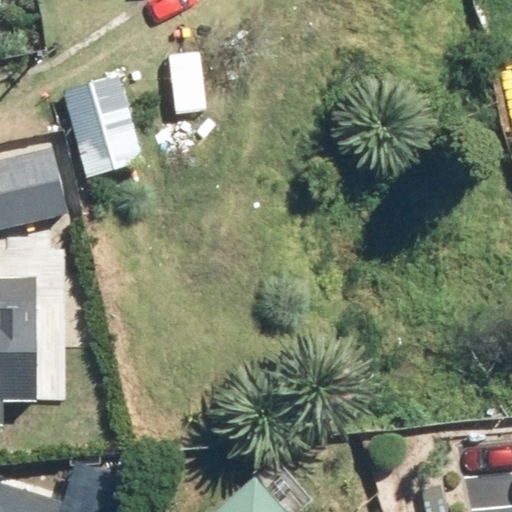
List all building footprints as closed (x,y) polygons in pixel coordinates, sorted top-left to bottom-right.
[(85,178),(137,164),(115,79),(63,93),(85,178)] [(0,223),(60,211),(51,165),(0,175),(0,223)] [(0,279),(0,403),(28,404),(30,280),(0,279)] [(0,474),(0,511),(30,511),(38,485),(0,474)] [(280,511),(257,484),(223,511),(280,511)]
